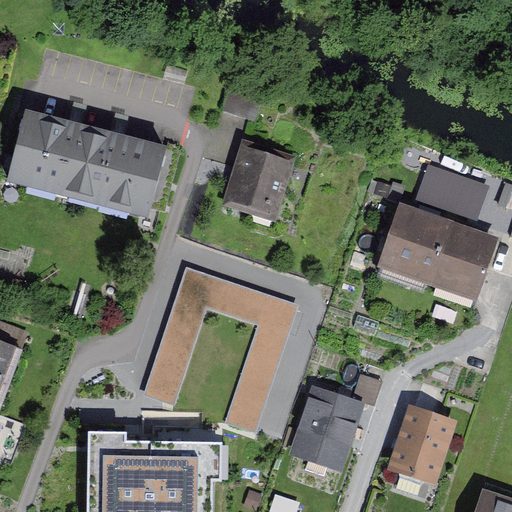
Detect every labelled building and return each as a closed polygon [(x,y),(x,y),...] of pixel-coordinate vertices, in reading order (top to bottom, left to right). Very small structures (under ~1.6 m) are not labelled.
[(228,79),(220,107),(234,111),(242,83),(228,79)] [(174,144),(32,111),(15,181),(157,214),(174,144)] [(295,160),(248,144),(230,197),(278,213),(295,160)] [(502,202),(511,205),(511,182),(510,181),(502,202)] [(379,264),(476,299),(499,236),(401,201),(379,264)] [(259,429),(297,296),(184,263),(147,393),(178,402),(206,305),(257,319),(228,420),(259,429)] [(0,410),(25,348),(0,338),(0,410)] [(382,379),(361,371),(357,384),(363,386),(360,395),(375,400),(382,379)] [(343,464),(365,397),(318,381),(295,448),(343,464)] [(459,419),(412,403),(390,468),(437,484),(459,419)] [(221,471),(221,435),(126,434),(126,424),(89,424),(88,511),(212,511),(211,471),(221,471)] [(511,511),(511,495),(484,486),(475,511),(511,511)]
